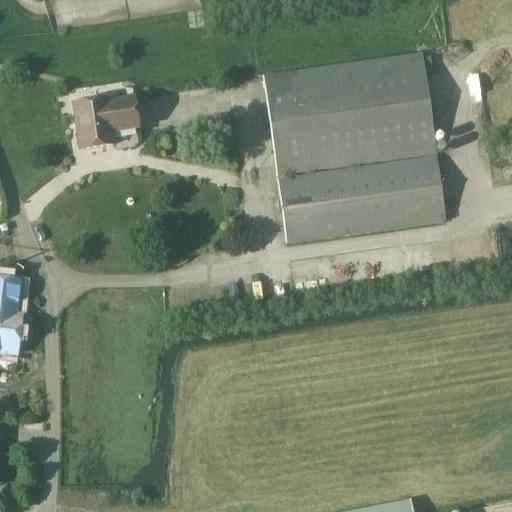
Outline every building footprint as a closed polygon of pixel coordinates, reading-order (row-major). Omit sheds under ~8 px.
[(458,48),(448,50),(450,60),(460,57),(458,48)] [(277,178),(436,155),(424,71),(432,70),(430,57),(422,58),(422,54),(263,77),(277,178)] [(107,100),(75,104),(81,150),(113,145),(111,133),(139,129),(134,100),(107,103),(107,100)] [(436,157),(277,180),(286,243),(445,221),(436,157)] [(0,356),(17,358),(22,316),(18,316),(21,287),(21,284),(15,283),(0,281),(0,356)] [(414,511),(412,500),(338,511),(414,511)]
